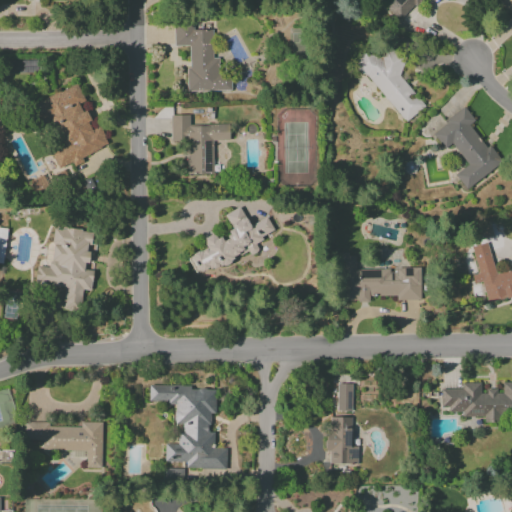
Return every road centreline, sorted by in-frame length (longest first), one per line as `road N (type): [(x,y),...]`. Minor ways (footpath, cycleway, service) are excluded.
road 1 (residential): [(511,344),(139,351),(47,358),(0,372)]
road 2 (residential): [(139,351),(133,36)]
road 3 (residential): [(267,350),(267,511)]
road 4 (residential): [(133,36),(0,39)]
